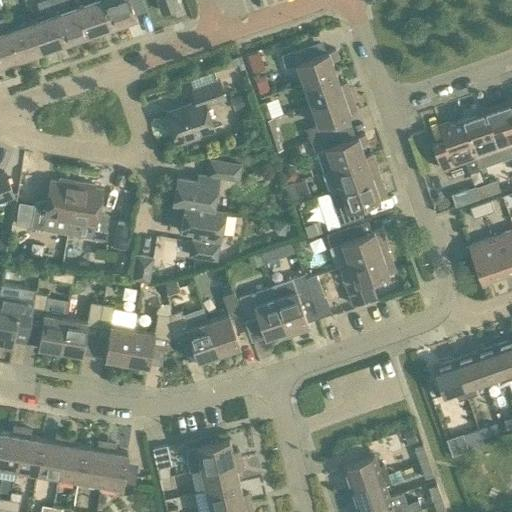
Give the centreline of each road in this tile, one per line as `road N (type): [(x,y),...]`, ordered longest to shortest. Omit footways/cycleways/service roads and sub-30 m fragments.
road 1 (residential): [(272,375),(142,406),(0,386)]
road 2 (residential): [(116,67),(141,137),(138,150),(123,157),(41,141),(25,132),(14,105)]
road 3 (residential): [(462,313),(388,105)]
road 4 (residential): [(462,313),(272,375)]
road 5 (residential): [(304,511),(272,375)]
road 6 (residential): [(388,105),(511,64)]
